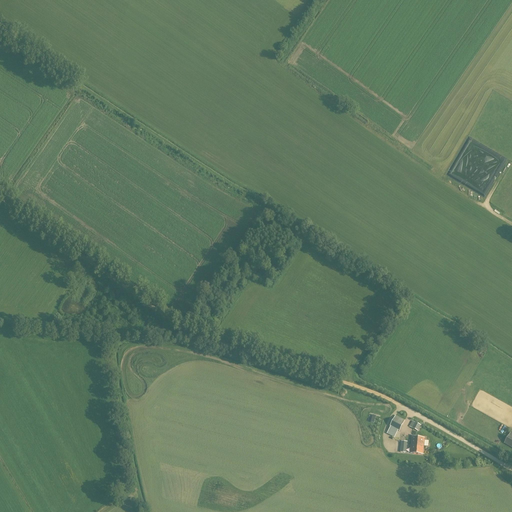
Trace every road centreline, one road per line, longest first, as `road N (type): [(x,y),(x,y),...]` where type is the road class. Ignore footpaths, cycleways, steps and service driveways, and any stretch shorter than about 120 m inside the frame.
road 1 (track): [(0,196),(195,331),(396,404)]
road 2 (track): [(280,65),(511,224)]
road 3 (unclassified): [(396,404),(511,470)]
